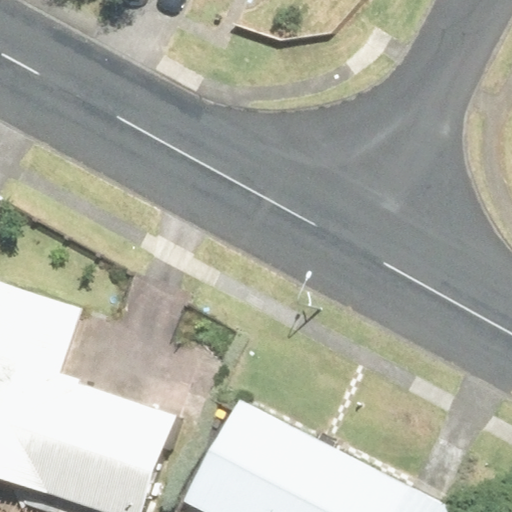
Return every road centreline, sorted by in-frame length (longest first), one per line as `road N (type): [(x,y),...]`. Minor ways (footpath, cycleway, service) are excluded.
road 1 (tertiary): [(0,55),(357,249)]
road 2 (residential): [(479,0),(357,249)]
road 3 (tertiary): [(357,249),(511,331)]
